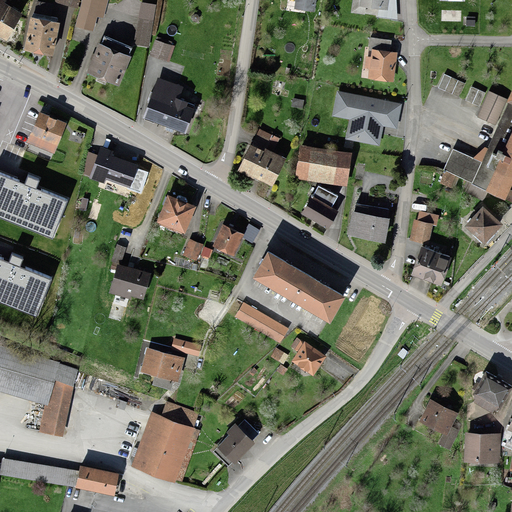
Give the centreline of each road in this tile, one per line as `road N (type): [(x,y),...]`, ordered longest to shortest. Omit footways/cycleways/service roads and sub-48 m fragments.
road 1 (residential): [(387,287),(411,126),(408,0)]
road 2 (residential): [(217,511),(360,383),(411,302)]
road 3 (primary): [(215,186),(0,64)]
road 4 (primary): [(387,287),(215,186)]
road 5 (residential): [(215,186),(228,158),(251,0)]
road 6 (unknown): [(68,450),(79,430),(113,415),(130,438),(128,471)]
